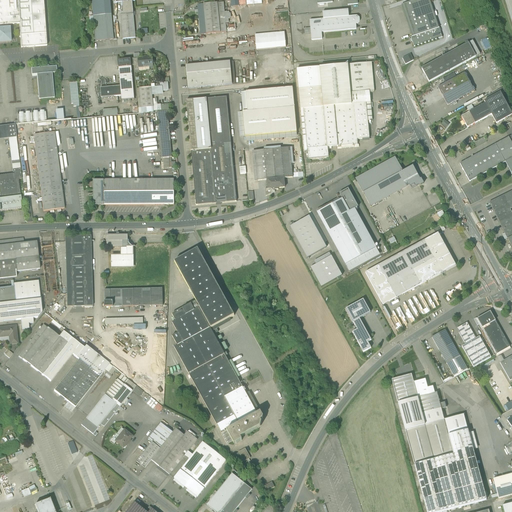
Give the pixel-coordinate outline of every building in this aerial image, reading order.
[(19,24),(21,48),(47,46),(43,0),(0,0),(0,25),(9,25),(19,24)] [(106,0),(98,1),(100,16),(112,15),(110,0),(106,0)] [(417,0),(404,5),(414,36),(439,28),(431,5),(429,0),(417,0)] [(133,14),(132,2),(122,3),(123,15),(133,14)] [(197,5),(200,35),(226,33),(226,23),(225,12),(224,2),(197,5)] [(437,3),(431,5),(439,28),(444,26),(437,3)] [(401,5),(412,37),(414,36),(404,5),(401,5)] [(311,33),(312,40),(322,39),(322,32),(356,29),(356,24),(358,24),(360,22),(359,18),(357,16),(349,17),(349,13),(348,10),(323,13),(323,16),(323,19),(310,20),(311,28),(305,29),(305,34),(311,33)] [(135,32),(133,14),(123,15),(121,15),(122,33),(135,32)] [(93,17),(96,42),(114,40),(112,16),(112,15),(100,16),(93,17)] [(188,25),(180,26),(181,33),(189,33),(188,25)] [(0,43),(11,43),(10,28),(9,28),(0,28),(0,43)] [(439,28),(414,36),(412,37),(411,37),(414,47),(442,38),(439,28)] [(255,40),(256,50),(286,48),(285,37),(255,40)] [(491,47),(489,43),(486,38),(481,41),(486,50),(491,47)] [(480,55),(473,41),(468,43),(476,57),(480,55)] [(429,83),(476,57),(468,43),(422,69),(429,83)] [(402,59),(405,65),(413,61),(410,54),(402,59)] [(139,68),(142,68),(142,66),(146,66),(146,67),(149,67),(153,67),(153,57),(141,58),(141,60),(138,60),(139,68)] [(118,60),(120,86),(121,96),(122,100),(134,99),(131,66),(131,59),(118,60)] [(186,66),(188,89),(232,85),(230,62),(186,66)] [(367,63),(348,65),(297,69),(301,109),(305,151),(307,151),(308,160),(329,158),(328,148),(341,146),(342,149),(354,148),(354,145),(358,145),(357,140),(362,139),(369,139),(368,121),(372,121),(371,103),(366,103),(354,104),(352,105),(351,93),(365,92),(369,91),(374,91),(372,69),(367,70),(367,63)] [(32,75),(37,74),(52,73),(57,72),(57,66),(31,68),(32,75)] [(292,70),(284,71),(285,84),(293,83),(292,70)] [(54,98),(52,73),(37,74),(39,99),(54,98)] [(444,79),(446,84),(457,78),(454,73),(444,79)] [(438,88),(448,106),(459,99),(474,91),(464,74),(457,78),(446,84),(438,88)] [(80,107),(79,104),(77,83),(69,83),(71,104),(73,104),(74,107),(80,107)] [(101,98),(121,96),(120,86),(101,88),(101,98)] [(141,108),(153,107),(153,106),(152,96),(151,88),(151,87),(139,89),(141,108)] [(154,87),(151,88),(152,96),(163,95),(163,92),(162,92),(162,89),(162,87),(160,87),(154,87)] [(246,92),(248,112),(295,108),(293,88),(246,92)] [(484,102),(485,104),(491,115),(496,124),(511,115),(511,114),(500,93),(484,102)] [(227,97),(207,99),(186,101),(187,112),(188,119),(191,151),(196,199),(196,206),(216,204),(237,202),(231,143),(227,97)] [(477,101),(479,101),(478,98),(464,106),(465,108),(466,107),(471,105),(477,101)] [(475,124),(491,115),(485,104),(474,110),(469,113),(473,119),(475,124)] [(295,108),(248,112),(243,112),(245,137),(297,133),(295,108)] [(106,110),(107,117),(118,116),(117,109),(106,110)] [(157,112),(160,142),(170,141),(168,111),(161,112),(157,112)] [(17,115),(18,122),(18,125),(46,122),(45,112),(44,113),(40,113),(37,113),(33,114),(30,114),(25,114),(23,115),(19,115),(17,115)] [(467,128),(472,125),(470,121),(473,119),(469,113),(461,117),(467,128)] [(16,138),(15,125),(14,125),(3,127),(4,139),(9,139),(16,138)] [(33,136),(40,188),(61,186),(54,133),(33,136)] [(297,133),(245,137),(246,143),(297,138),(297,133)] [(478,178),(505,162),(511,158),(511,143),(509,137),(496,145),(468,160),(460,164),(470,182),(478,178)] [(19,161),(16,138),(9,139),(11,162),(19,161)] [(172,157),(170,141),(160,142),(161,158),(171,157),(172,157)] [(255,151),(258,181),(267,180),(284,178),(293,178),(290,148),(255,151)] [(171,157),(161,158),(162,163),(163,163),(164,169),(170,168),(170,162),(171,162),(171,157)] [(399,174),(403,172),(395,158),(360,177),(368,191),(399,174)] [(420,180),(413,167),(403,172),(399,174),(406,186),(409,185),(414,182),(416,187),(419,185),(419,186),(423,184),(421,180),(420,180)] [(22,179),(21,171),(14,172),(14,174),(0,175),(0,196),(0,199),(21,196),(18,180),(22,179)] [(406,186),(399,174),(368,191),(375,204),(406,186)] [(368,191),(360,177),(356,180),(370,206),(375,204),(368,191)] [(268,189),(268,190),(278,189),(285,188),(284,178),(267,180),(268,189)] [(93,206),(104,205),(104,180),(93,180),(93,206)] [(174,180),(104,180),(104,205),(174,205),(174,180)] [(64,209),(61,186),(40,188),(43,212),(64,209)] [(348,189),(339,194),(342,199),(349,212),(355,209),(358,207),(348,189)] [(511,213),(510,209),(511,208),(511,191),(489,203),(505,233),(502,235),(505,240),(507,239),(511,236),(511,213)] [(21,202),(21,196),(0,199),(0,198),(0,206),(1,212),(21,209),(20,203),(20,202),(21,202)] [(24,198),(27,223),(33,222),(30,197),(24,198)] [(376,249),(355,209),(349,212),(342,199),(339,201),(317,213),(345,266),(376,249)] [(309,216),(290,227),(307,258),(327,248),(309,216)] [(365,273),(383,305),(456,266),(438,233),(365,273)] [(90,236),(71,237),(73,294),(67,294),(67,297),(73,297),(73,307),(93,307),(92,291),(84,292),(82,241),(90,241),(90,236)] [(130,245),(129,244),(127,244),(127,236),(107,236),(107,247),(121,247),(122,256),(112,256),(112,267),(133,267),(132,247),(131,246),(130,245)] [(92,291),(90,241),(82,241),(84,292),(92,291)] [(37,242),(24,244),(14,245),(16,260),(15,260),(17,272),(40,269),(37,242)] [(0,246),(0,261),(15,260),(16,260),(14,245),(0,246)] [(174,262),(181,273),(185,281),(196,301),(200,308),(199,308),(210,329),(211,328),(215,326),(229,319),(234,316),(198,249),(174,262)] [(376,249),(345,266),(349,272),(380,255),(376,249)] [(314,261),(316,265),(331,256),(329,253),(314,261)] [(316,265),(311,268),(321,287),(342,276),(331,256),(316,265)] [(17,272),(15,260),(0,261),(0,278),(17,277),(16,272),(17,272)] [(180,284),(185,281),(181,273),(175,276),(180,284)] [(16,302),(1,304),(3,322),(21,320),(28,319),(33,319),(38,318),(42,313),(38,281),(14,284),(14,287),(16,302)] [(14,287),(0,288),(0,304),(1,304),(16,302),(14,287)] [(104,290),(105,307),(113,307),(113,302),(122,302),(122,307),(140,306),(140,301),(162,301),(163,306),(163,288),(104,290)] [(370,313),(363,300),(346,309),(353,322),(359,319),(370,313)] [(172,315),(175,321),(199,308),(200,308),(196,301),(172,315)] [(174,348),(188,374),(224,354),(210,329),(199,308),(175,321),(172,323),(178,333),(175,335),(172,336),(177,346),(174,348)] [(495,321),(492,316),(490,318),(487,314),(477,319),(480,324),(482,328),(495,321)] [(29,329),(28,324),(28,319),(21,320),(22,330),(29,329)] [(229,319),(215,326),(217,329),(231,322),(229,319)] [(371,341),(359,319),(353,322),(357,330),(353,332),(364,352),(371,348),(368,342),(371,341)] [(482,328),(492,346),(505,338),(495,321),(482,328)] [(457,329),(465,345),(476,339),(467,323),(457,329)] [(19,357),(42,375),(67,344),(59,337),(44,325),(19,357)] [(10,340),(10,344),(18,344),(16,326),(8,327),(2,327),(2,328),(0,328),(0,337),(10,336),(10,340)] [(218,332),(217,329),(213,332),(211,328),(210,329),(224,354),(225,356),(228,355),(225,350),(228,349),(224,342),(221,344),(219,340),(222,339),(220,335),(218,337),(216,333),(218,332)] [(432,338),(447,364),(460,357),(445,330),(432,338)] [(76,358),(84,348),(63,332),(59,337),(67,344),(42,375),(51,382),(72,355),(76,358)] [(479,337),(476,339),(465,345),(462,346),(474,367),(491,358),(479,337)] [(510,347),(505,338),(492,346),(497,354),(510,347)] [(76,358),(79,360),(100,377),(109,365),(86,346),(84,348),(76,358)] [(5,355),(9,359),(13,354),(8,351),(5,355)] [(221,434),(227,431),(257,414),(246,394),(237,378),(228,361),(225,356),(224,354),(188,374),(221,434)] [(511,379),(511,356),(500,363),(510,381),(511,379)] [(460,357),(447,364),(454,377),(468,370),(460,357)] [(75,408),(100,377),(79,360),(54,391),(67,402),(75,408)] [(231,360),(228,361),(237,378),(240,376),(231,360)] [(108,373),(112,376),(116,370),(112,367),(108,373)] [(111,388),(109,390),(116,396),(125,385),(133,391),(137,386),(122,375),(111,388)] [(411,375),(392,380),(405,430),(444,420),(441,409),(445,408),(444,403),(440,404),(437,393),(435,393),(418,398),(414,383),(411,375)] [(428,388),(425,380),(414,383),(418,398),(435,393),(433,387),(428,388)] [(120,407),(133,391),(125,385),(116,396),(109,390),(105,395),(117,405),(120,407)] [(133,391),(142,399),(146,394),(137,387),(133,391)] [(249,392),(246,394),(257,414),(260,412),(249,392)] [(105,395),(86,419),(98,428),(99,427),(100,427),(99,427),(101,425),(117,405),(105,395)] [(75,408),(67,402),(64,407),(71,413),(75,408)] [(101,425),(104,427),(120,407),(117,405),(101,425)] [(260,412),(257,414),(227,431),(234,445),(242,441),(241,438),(261,427),(262,422),(261,421),(263,420),(263,417),(260,412)] [(444,420),(405,430),(427,511),(441,511),(486,500),(473,450),(469,434),(464,415),(444,420)] [(95,432),(98,428),(86,419),(82,425),(93,435),(95,432)] [(148,439),(152,442),(160,449),(173,433),(161,423),(148,439)] [(176,429),(173,433),(160,449),(151,460),(159,467),(184,435),(176,429)] [(125,431),(120,436),(128,443),(133,437),(125,431)] [(169,475),(185,455),(188,451),(197,439),(187,432),(160,467),(169,475)] [(473,432),(469,434),(473,450),(478,449),(473,432)] [(128,443),(120,436),(116,441),(116,442),(124,448),(128,443)] [(151,460),(160,449),(152,442),(137,462),(145,468),(151,460)] [(203,442),(193,455),(216,474),(226,461),(203,442)] [(241,457),(244,462),(251,458),(246,449),(239,452),(241,457)] [(190,459),(181,470),(204,489),(216,474),(193,455),(190,459)] [(204,489),(181,470),(174,478),(198,497),(204,489)] [(233,474),(241,481),(244,477),(236,470),(233,474)] [(241,481),(233,474),(232,474),(207,505),(215,511),(234,511),(252,490),(241,481)] [(511,474),(493,479),(498,499),(511,495),(511,474)] [(272,482),(264,486),(267,491),(275,487),(272,482)] [(21,491),(24,497),(38,492),(35,486),(21,491)] [(58,511),(57,511),(54,511),(50,499),(35,505),(37,511),(58,511)] [(147,511),(135,502),(127,511),(147,511)] [(511,511),(511,503),(502,506),(503,511),(511,511)]
